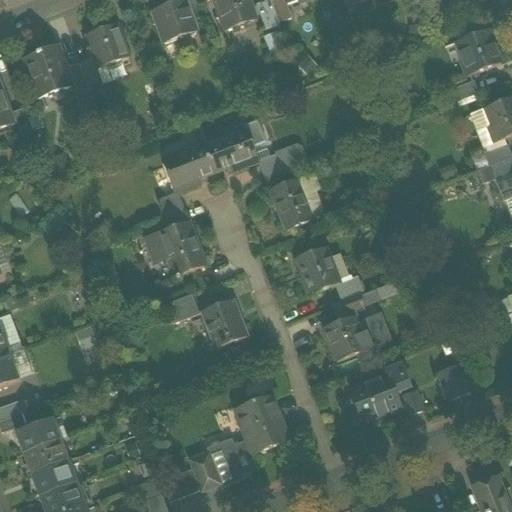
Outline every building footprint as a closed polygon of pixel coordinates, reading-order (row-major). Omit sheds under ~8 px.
[(185,5),(193,24),(204,19),(197,0),(185,5)] [(213,0),(226,34),(256,23),(247,0),(213,0)] [(284,0),(278,0),(270,3),(278,25),(292,20),(287,7),(284,0)] [(178,41),(184,56),(202,49),(193,24),(185,5),(185,3),(152,15),(164,47),(178,41)] [(278,26),(278,25),(270,3),(257,8),(265,31),(278,26)] [(92,61),(96,73),(97,72),(129,61),(116,28),(88,39),(93,53),(90,55),(92,61)] [(488,33),(455,46),(463,64),(460,65),(460,67),(466,80),(501,66),(488,33)] [(453,70),(460,67),(460,65),(463,64),(455,46),(446,50),(453,70)] [(57,49),(53,51),(58,66),(63,64),(57,49)] [(40,83),(46,98),(72,89),(65,71),(63,64),(58,66),(53,51),(38,56),(38,57),(24,62),(33,86),(40,83)] [(92,61),(80,65),(88,88),(101,83),(97,72),(96,73),(92,61)] [(97,111),(88,88),(80,65),(65,71),(72,89),(82,116),(97,111)] [(38,101),(46,98),(40,83),(33,86),(38,101)] [(441,94),(447,109),(473,98),(467,84),(441,94)] [(0,132),(15,127),(10,114),(0,88),(0,132)] [(511,139),(511,100),(485,112),(492,130),(487,131),(493,147),(511,139)] [(15,127),(23,148),(37,143),(24,109),(10,114),(15,127)] [(483,151),(493,147),(487,131),(492,130),(485,112),(469,118),(483,151)] [(244,128),(246,133),(247,132),(254,150),(266,145),(257,123),(244,128)] [(259,162),(254,150),(247,132),(246,133),(205,148),(216,175),(229,170),(231,176),(260,165),(259,162)] [(485,155),(491,169),(511,161),(511,160),(506,146),(485,155)] [(200,182),(216,175),(205,148),(162,165),(175,198),(202,187),(200,182)] [(260,165),(265,179),(292,169),(285,151),(259,162),(260,165)] [(511,176),(511,163),(511,161),(491,169),(489,169),(495,182),(511,176)] [(298,182),(292,169),(265,179),(271,193),(298,182)] [(477,174),(483,187),(495,182),(489,169),(477,174)] [(309,178),(298,182),(303,196),(314,191),(309,178)] [(504,204),(511,201),(511,181),(495,187),(502,205),(504,204)] [(314,223),(303,196),(298,182),(271,193),(269,194),(286,234),(314,223)] [(151,206),(157,221),(181,212),(175,198),(151,206)] [(186,226),(181,212),(157,221),(162,234),(186,226)] [(168,263),(175,280),(204,269),(193,238),(194,237),(189,224),(186,226),(162,234),(158,236),(168,263)] [(168,263),(158,236),(142,242),(153,269),(168,263)] [(0,274),(9,272),(0,249),(0,274)] [(309,294),(310,298),(334,289),(340,286),(326,251),(296,262),(304,281),(301,282),(307,295),(309,294)] [(334,289),(340,304),(360,297),(366,294),(360,279),(340,286),(334,289)] [(365,310),(360,297),(340,304),(345,317),(365,310)] [(169,307),(176,324),(199,315),(192,298),(169,307)] [(202,315),(216,352),(248,340),(242,326),(243,325),(237,309),(236,309),(233,302),(202,315)] [(10,318),(0,321),(0,335),(1,338),(0,338),(0,345),(2,351),(8,349),(10,354),(21,350),(10,318)] [(380,318),(356,327),(360,338),(365,336),(371,352),(391,345),(380,318)] [(337,365),(371,352),(365,336),(360,338),(356,327),(353,320),(324,332),(337,365)] [(0,357),(8,355),(10,354),(8,349),(2,351),(0,345),(0,338),(1,338),(0,335),(0,357)] [(0,390),(19,384),(8,355),(0,357),(0,390)] [(461,366),(437,376),(449,404),(473,394),(461,366)] [(389,379),(395,397),(409,392),(400,370),(386,375),(387,380),(389,379)] [(351,394),(363,426),(401,412),(395,397),(389,379),(387,380),(351,394)] [(404,399),(411,418),(423,414),(416,394),(404,399)] [(236,414),(248,443),(254,458),(289,445),(272,400),(236,414)] [(0,409),(0,424),(19,417),(14,404),(0,409)] [(24,428),(19,417),(0,424),(0,428),(3,436),(24,428)] [(53,422),(48,423),(56,445),(61,443),(53,422)] [(16,435),(24,457),(56,445),(48,423),(16,435)] [(255,464),(254,458),(248,443),(235,448),(232,441),(207,451),(209,455),(208,455),(212,465),(213,465),(222,488),(221,488),(222,490),(243,482),(250,478),(254,471),(255,464)] [(61,443),(56,445),(64,465),(68,463),(61,443)] [(24,457),(32,477),(64,465),(56,445),(24,457)] [(189,463),(193,472),(212,465),(208,455),(189,463)] [(77,487),(68,463),(64,465),(73,489),(77,487)] [(32,477),(41,501),(73,489),(64,465),(32,477)] [(193,472),(193,473),(201,493),(202,496),(221,488),(222,488),(213,465),(212,465),(193,472)] [(193,473),(183,477),(191,497),(201,493),(193,473)] [(183,477),(172,480),(180,501),(191,497),(183,477)] [(170,505),(180,501),(172,480),(162,484),(170,505)] [(77,487),(73,489),(81,509),(85,508),(85,507),(93,504),(85,484),(78,487),(77,487)] [(481,511),(509,511),(508,510),(510,507),(507,501),(504,501),(498,484),(474,493),(481,511)] [(41,501),(44,511),(73,511),(81,509),(73,489),(41,501)] [(149,503),(152,511),(165,511),(160,499),(149,503)]
